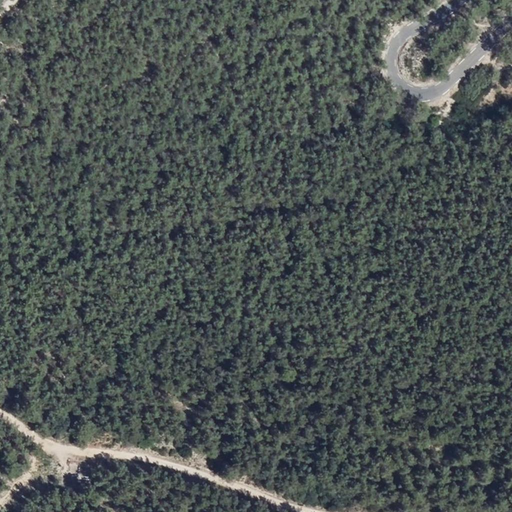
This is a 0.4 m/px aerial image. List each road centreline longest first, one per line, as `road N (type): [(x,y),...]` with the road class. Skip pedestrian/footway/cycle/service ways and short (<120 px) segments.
road 1 (track): [(335,511),(158,459),(59,449),(0,410)]
road 2 (tertiary): [(459,0),(395,42),(392,70),(408,90),(442,88),(511,21)]
